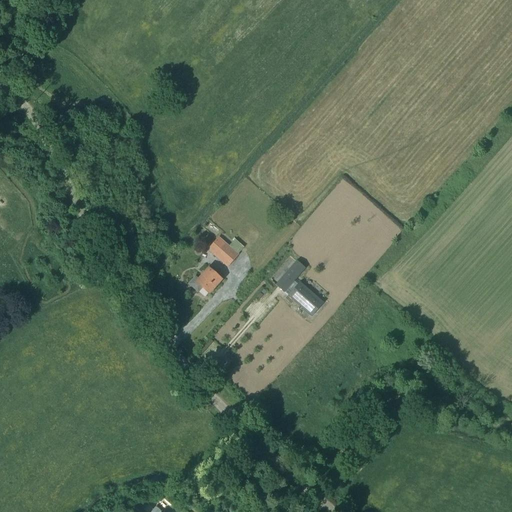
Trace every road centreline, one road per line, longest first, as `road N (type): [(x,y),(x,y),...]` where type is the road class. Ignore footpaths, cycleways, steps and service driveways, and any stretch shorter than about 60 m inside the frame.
road 1 (unclassified): [(333,511),(250,438),(129,298),(20,100),(0,79)]
road 2 (track): [(307,490),(394,397),(511,430)]
